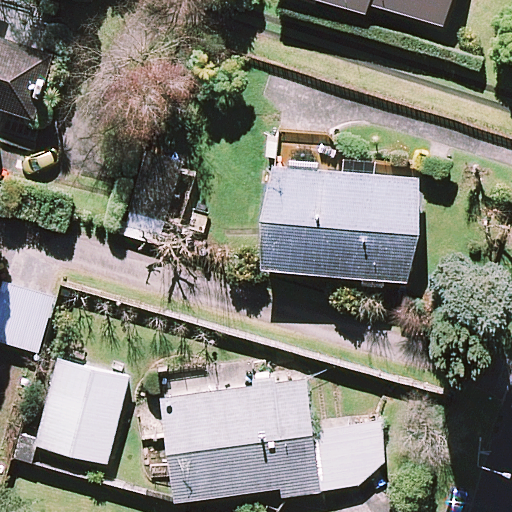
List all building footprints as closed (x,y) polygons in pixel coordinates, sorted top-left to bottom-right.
[(0,4),(1,0),(0,0),(0,106),(34,117),(53,53),(0,37),(0,4)] [(334,0),(367,10),(370,1),(444,23),(451,0),(334,0)] [(183,158),(146,150),(136,193),(173,202),(183,158)] [(421,175),(269,162),(260,265),(412,278),(421,175)] [(55,294),(5,281),(0,297),(0,340),(39,352),(55,294)] [(129,375),(59,357),(37,444),(107,461),(129,375)] [(360,486),(383,464),(379,421),(312,428),(307,370),(252,375),(253,385),(165,394),(175,498),(281,487),(282,494),(360,486)]
